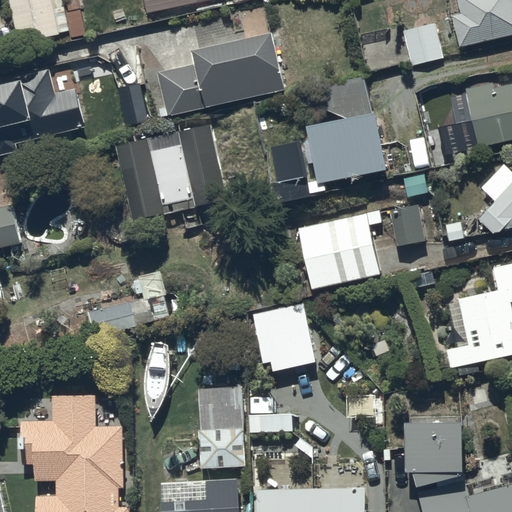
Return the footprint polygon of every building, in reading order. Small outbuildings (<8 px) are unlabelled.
[(52,0),(9,0),(18,44),(68,33),(69,39),(87,35),(82,10),(63,13),(62,8),(55,10),(52,0)] [(141,0),(145,14),(209,0),(141,0)] [(511,0),(457,0),(461,15),(452,17),(458,45),(511,33),(511,0)] [(137,35),(154,118),(283,90),(271,34),(229,43),(224,17),(137,35)] [(437,21),(403,29),(412,67),(446,59),(437,21)] [(0,155),(17,152),(15,143),(86,129),(78,89),(56,93),(51,69),(0,78),(0,155)] [(347,118),(306,126),(320,183),(384,168),(363,78),(318,89),(322,107),(347,118)] [(139,82),(118,86),(125,128),(147,124),(139,82)] [(493,83),(466,90),(481,147),(511,139),(511,84),(495,89),(493,83)] [(226,200),(211,126),(114,146),(131,221),(221,201),(226,200)] [(430,197),(425,176),(397,182),(402,203),(430,197)] [(511,184),(476,220),(491,233),(511,229),(511,184)] [(0,208),(0,249),(22,245),(13,206),(0,208)] [(430,246),(422,209),(393,215),(401,252),(430,246)] [(370,217),(301,232),(315,297),(384,281),(370,217)] [(467,242),(463,225),(448,229),(453,246),(467,242)] [(499,290),(456,300),(467,344),(446,349),(450,368),(511,354),(511,307),(511,303),(511,263),(493,268),(499,290)] [(149,295),(86,312),(94,339),(170,318),(165,303),(153,306),(149,295)] [(306,307),(255,319),(269,380),(320,368),(306,307)] [(241,389),(205,392),(208,427),(244,424),(241,389)] [(94,396),(53,397),(53,421),(20,422),(21,464),(34,464),(34,480),(57,480),(57,494),(35,495),(35,511),(128,511),(128,505),(119,505),(119,486),(125,486),(123,424),(94,425),(94,396)] [(461,421),(405,423),(406,471),(414,473),(419,486),(463,477),(461,421)] [(243,428),(199,430),(201,470),(244,468),(243,428)] [(511,511),(511,474),(430,495),(434,511),(511,511)] [(160,483),(162,511),(239,511),(237,479),(160,483)] [(364,511),(364,489),(264,490),(255,490),(255,511),(364,511)]
